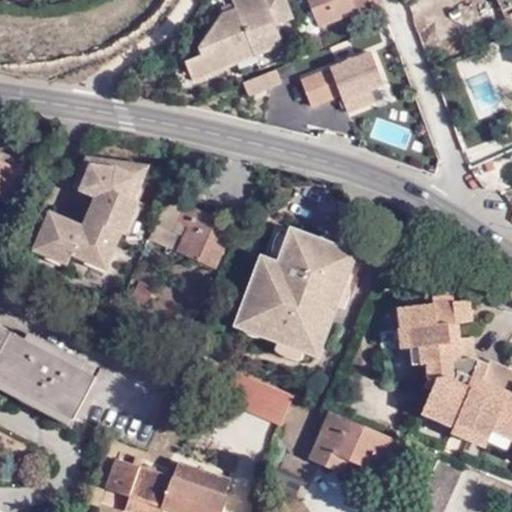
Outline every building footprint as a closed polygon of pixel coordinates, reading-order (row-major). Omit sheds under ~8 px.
[(295,18),(287,0),(231,0),(236,10),(222,16),(199,51),(201,57),(185,63),(193,83),(194,83),(285,46),(277,26),(286,22),(295,18)] [(357,15),(382,6),(380,0),(307,0),(319,28),(356,13),(357,15)] [(511,0),(497,0),(503,13),(511,9),(511,0)] [(385,83),(373,53),(301,81),(311,108),(341,96),(348,114),(375,103),(370,90),(385,83)] [(277,70),(243,84),(249,96),(282,83),(277,70)] [(208,180),(216,158),(190,149),(182,172),(208,180)] [(2,153),(1,155),(0,157),(0,161),(20,170),(23,162),(2,153)] [(0,161),(0,157),(1,155),(0,154),(0,200),(19,208),(33,175),(20,170),(0,161)] [(125,235),(139,201),(135,200),(150,166),(87,158),(75,188),(97,198),(84,227),(51,213),(35,250),(67,264),(71,254),(107,269),(121,234),(125,235)] [(209,222),(212,216),(187,206),(175,232),(162,227),(156,242),(216,269),(232,232),(219,226),(209,222)] [(221,221),(212,216),(209,222),(219,226),(221,221)] [(329,322),(354,255),(293,232),(280,266),(263,260),(242,317),(271,328),(268,335),(310,351),(322,319),(329,322)] [(411,327),(409,328),(411,349),(419,348),(421,365),(421,366),(426,365),(429,380),(425,389),(431,392),(426,405),(440,411),(437,420),(454,428),(455,424),(473,432),(491,439),(494,432),(511,440),(511,393),(511,390),(511,371),(491,362),(490,366),(474,360),(471,337),(461,338),(461,341),(451,341),(449,325),(460,324),(473,323),(471,301),(454,303),(453,296),(433,298),(434,304),(408,307),(411,327)] [(401,329),(409,328),(411,327),(408,307),(399,308),(401,329)] [(461,338),(460,324),(449,325),(451,341),(461,341),(461,338)] [(0,354),(12,333),(0,326),(0,354)] [(411,349),(409,328),(401,329),(399,329),(401,350),(411,349)] [(46,351),(12,333),(0,354),(0,381),(75,421),(97,379),(63,360),(66,354),(50,345),(46,351)] [(411,349),(413,366),(421,365),(419,348),(411,349)] [(220,390),(250,404),(259,383),(229,370),(220,390)] [(247,412),(281,426),(293,398),(259,383),(250,404),(247,412)] [(422,414),(437,420),(440,411),(426,405),(422,414)] [(338,455),(349,460),(385,475),(399,443),(330,413),(311,459),(332,468),(338,455)] [(452,433),(469,441),(473,432),(455,424),(454,428),(452,433)] [(487,449),(489,442),(491,439),(473,432),(469,441),(487,449)] [(491,439),(489,442),(508,450),(511,440),(494,432),(491,439)] [(343,473),(349,460),(338,455),(332,468),(343,473)] [(106,488),(130,496),(163,507),(176,511),(223,511),(229,498),(226,497),(232,480),(179,462),(173,479),(141,468),(144,460),(135,457),(133,466),(116,460),(106,488)] [(438,459),(414,511),(445,511),(464,471),(438,459)] [(161,511),(163,507),(130,496),(126,509),(132,511),(161,511)]
